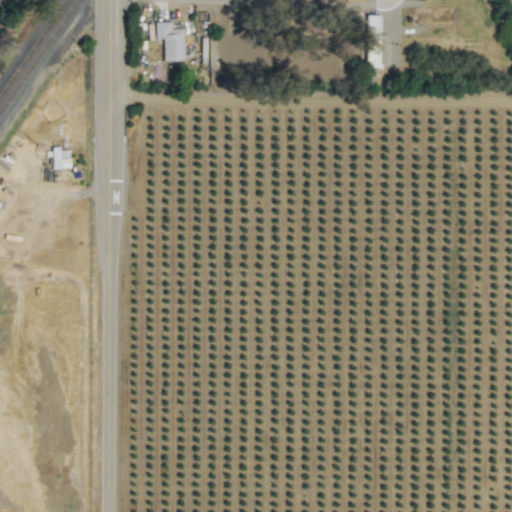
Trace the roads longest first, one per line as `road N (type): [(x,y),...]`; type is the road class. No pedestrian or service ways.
road 1 (residential): [(108,0),(108,511)]
road 2 (residential): [(108,3),(222,0),(307,9),(385,2)]
